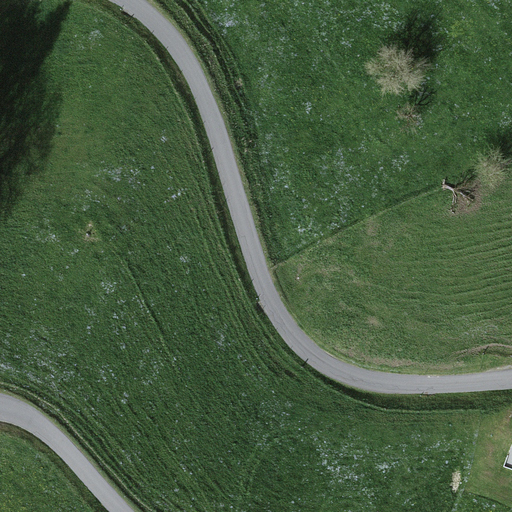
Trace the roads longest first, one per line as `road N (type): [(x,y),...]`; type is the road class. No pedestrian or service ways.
road 1 (unclassified): [(136,0),(200,83),(271,302),(309,352),(381,383),(511,378)]
road 2 (unclassified): [(123,511),(53,432),(0,408)]
